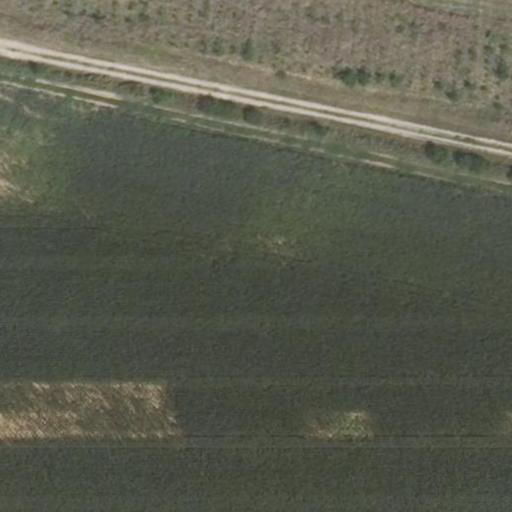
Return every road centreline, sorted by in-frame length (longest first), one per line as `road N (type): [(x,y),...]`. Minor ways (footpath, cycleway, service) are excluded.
road 1 (track): [(0,78),(511,193)]
road 2 (track): [(0,42),(511,150)]
